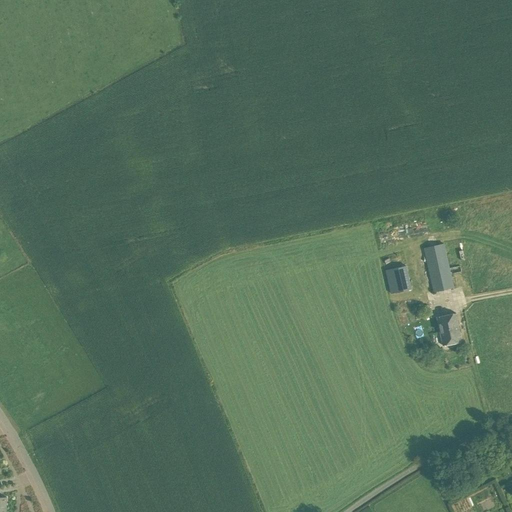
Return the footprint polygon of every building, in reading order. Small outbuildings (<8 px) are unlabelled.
[(424,248),(434,293),(454,288),(444,244),(424,248)] [(406,266),(386,271),(391,294),(411,290),(406,266)] [(420,313),(429,311),(426,302),(418,304),(420,313)] [(401,310),(400,319),(412,319),(413,310),(401,310)] [(456,313),(437,317),(443,346),(462,342),(456,313)]
